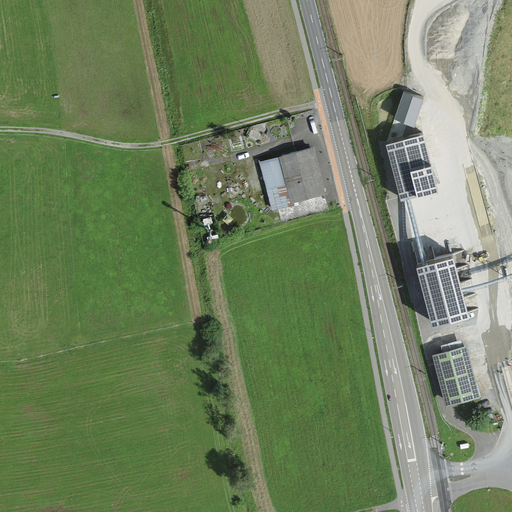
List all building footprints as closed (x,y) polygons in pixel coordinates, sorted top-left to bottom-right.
[(424,99),(404,92),(394,121),(414,128),(424,99)] [(438,193),(422,134),(384,144),(401,203),(438,193)] [(317,189),(306,144),(276,151),(287,196),(317,189)] [(453,258),(416,268),(433,329),(469,319),(453,258)] [(480,398),(466,346),(432,355),(446,407),(480,398)]
